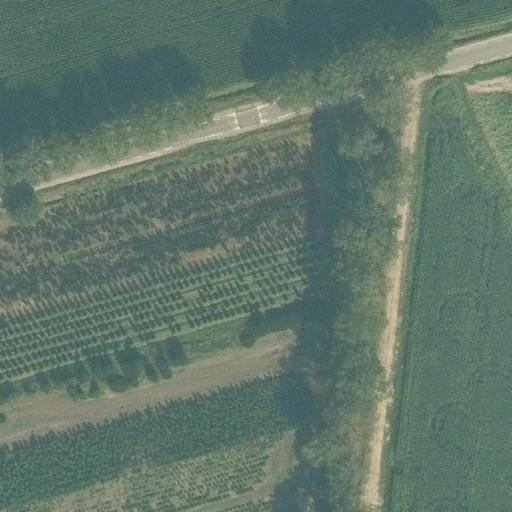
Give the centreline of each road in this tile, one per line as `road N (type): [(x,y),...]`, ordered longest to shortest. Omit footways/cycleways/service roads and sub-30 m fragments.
road 1 (tertiary): [(289,107),(0,186)]
road 2 (track): [(371,511),(403,226)]
road 3 (tertiary): [(289,107),(511,45)]
road 4 (track): [(404,75),(411,141),(403,226)]
